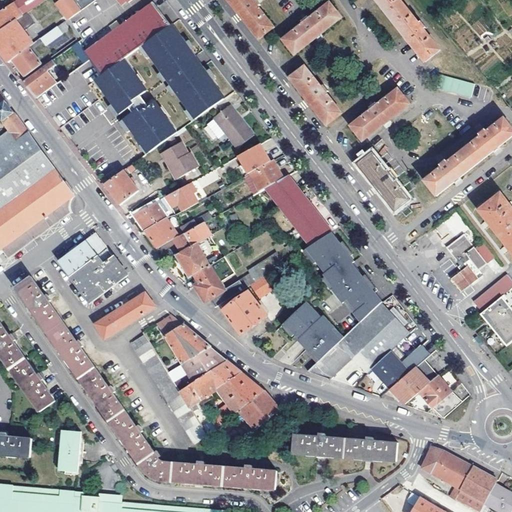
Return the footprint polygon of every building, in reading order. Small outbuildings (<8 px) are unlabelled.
[(0,31),(26,13),(42,2),(40,0),(17,0),(0,11),(0,31)] [(59,0),(56,3),(68,19),(94,0),(59,0)] [(256,0),(252,0),(253,0),(252,0),(228,0),(240,15),(259,39),(274,27),(258,7),(261,5),(256,0)] [(422,22),(419,24),(400,0),(375,0),(405,37),(425,62),(440,50),(424,30),(427,28),(422,22)] [(138,48),(141,45),(169,25),(160,13),(152,2),(85,52),(89,59),(100,75),(123,58),(138,48)] [(330,3),(309,19),(307,17),(301,22),(303,24),(283,40),(295,54),(318,36),(342,17),(330,3)] [(29,47),(33,44),(23,31),(33,23),(26,13),(0,31),(0,52),(8,63),(12,59),(29,47)] [(169,25),(141,45),(149,56),(150,55),(161,70),(159,71),(166,81),(179,72),(177,69),(189,60),(195,56),(181,37),(179,38),(169,25)] [(58,27),(41,38),(47,46),(62,33),(58,27)] [(89,59),(85,52),(78,41),(64,51),(66,56),(74,51),(83,64),(89,59)] [(149,56),(141,45),(138,48),(146,59),(149,56)] [(12,59),(24,76),(41,64),(29,47),(12,59)] [(135,75),(123,58),(100,75),(94,80),(101,89),(99,91),(109,105),(107,107),(115,118),(128,108),(126,105),(139,95),(144,91),(133,76),(135,75)] [(57,65),(53,59),(23,81),(33,94),(36,98),(56,83),(47,71),(57,65)] [(177,69),(179,72),(182,76),(187,73),(185,69),(192,64),(189,60),(177,69)] [(185,69),(187,73),(182,76),(169,86),(176,95),(179,94),(189,108),(188,110),(195,120),(223,99),(213,86),(215,85),(202,66),(196,70),(192,64),(185,69)] [(323,85),(321,87),(305,66),(290,78),(307,100),(328,125),(342,114),(326,93),(328,92),(323,85)] [(437,87),(470,96),(474,83),(441,73),(437,87)] [(101,89),(94,80),(91,82),(97,92),(99,91),(101,89)] [(398,89),(378,105),(377,102),(370,108),(371,110),(351,125),(363,141),(386,123),(410,104),(398,89)] [(0,207),(55,170),(30,135),(0,156),(0,118),(3,123),(15,115),(10,108),(0,94),(0,207)] [(142,100),(139,95),(126,105),(128,108),(132,113),(138,109),(135,105),(142,100)] [(147,106),(142,100),(135,105),(138,109),(132,113),(118,123),(126,133),(130,130),(140,145),(142,144),(149,153),(177,132),(165,115),(163,117),(152,102),(147,106)] [(237,149),(254,136),(230,105),(213,119),(237,149)] [(195,120),(188,110),(184,112),(192,122),(195,120)] [(3,123),(10,133),(0,140),(0,156),(30,135),(15,115),(3,123)] [(479,134),(481,137),(448,162),(446,160),(439,165),(442,167),(425,181),(437,196),(457,180),(496,148),(511,136),(511,127),(504,118),(487,132),(485,129),(482,132),(479,134)] [(145,155),(149,153),(142,144),(140,145),(139,146),(145,155)] [(179,179),(198,168),(189,154),(187,155),(181,144),(161,155),(169,168),(171,166),(179,179)] [(260,145),(238,157),(248,174),(250,173),(270,162),(260,145)] [(410,200),(394,179),(396,178),(391,171),(389,173),(372,152),(358,164),(376,188),(394,212),(410,200)] [(270,162),(250,173),(259,191),(265,188),(282,179),(273,160),(270,162)] [(134,163),(126,169),(130,174),(137,168),(134,163)] [(1,250),(74,196),(55,170),(0,207),(0,248),(0,249),(1,250)] [(112,195),(120,205),(139,190),(124,170),(104,184),(112,195)] [(282,179),(265,188),(310,246),(331,233),(287,176),(282,179)] [(187,186),(192,194),(196,192),(191,183),(187,186)] [(178,204),(183,212),(197,204),(192,194),(187,186),(186,185),(164,198),(171,208),(178,204)] [(508,203),(501,194),(479,210),(488,222),(507,247),(511,253),(511,202),(511,201),(508,203)] [(72,198),(74,196),(1,250),(7,258),(72,211),(71,209),(70,205),(71,202),(71,200),(72,198)] [(134,214),(145,230),(166,218),(162,213),(171,208),(164,198),(134,214)] [(178,234),(179,236),(204,222),(218,215),(215,209),(182,228),(184,230),(178,234)] [(166,218),(145,230),(159,248),(173,240),(179,236),(178,234),(166,218)] [(207,260),(197,244),(212,235),(204,222),(179,236),(173,240),(174,240),(176,244),(181,253),(177,255),(190,277),(194,275),(210,266),(225,257),(224,256),(218,260),(216,255),(207,260)] [(439,236),(448,234),(447,224),(437,226),(439,236)] [(322,358),(327,363),(386,310),(387,309),(350,263),(353,261),(331,233),(310,246),(292,258),(318,290),(283,323),(322,358)] [(59,261),(71,277),(107,249),(97,236),(95,234),(59,261)] [(476,249),(465,234),(447,248),(461,266),(459,267),(462,271),(472,284),(484,276),(480,270),(495,258),(484,243),(476,249)] [(174,240),(161,248),(163,251),(176,244),(174,240)] [(109,252),(107,249),(71,277),(91,302),(126,276),(116,261),(109,252)] [(281,250),(272,256),(274,260),(284,254),(281,250)] [(235,273),(225,257),(210,266),(194,275),(200,284),(195,286),(202,299),(205,303),(209,301),(214,309),(220,305),(231,298),(250,285),(263,277),(265,275),(258,264),(248,271),(249,273),(224,290),(220,282),(235,273)] [(472,284),(462,271),(452,279),(460,290),(462,292),(472,284)] [(511,279),(508,275),(502,280),(510,291),(511,289),(511,279)] [(77,343),(49,303),(52,301),(48,295),(45,297),(31,276),(15,287),(28,306),(61,352),(80,379),(95,368),(81,348),(85,346),(81,340),(77,343)] [(263,277),(250,285),(258,298),(271,290),(263,277)] [(502,280),(495,285),(504,296),(510,291),(502,280)] [(504,296),(495,285),(475,302),(483,313),(504,296)] [(511,289),(510,291),(504,296),(483,313),(509,345),(511,342),(511,289)] [(105,339),(155,307),(145,292),(95,324),(105,339)] [(234,324),(242,334),(266,316),(248,292),(234,302),(231,298),(220,305),(234,324)] [(327,363),(315,374),(330,379),(352,356),(367,372),(372,368),(392,350),(408,333),(386,310),(327,363)] [(191,332),(170,314),(157,323),(182,365),(209,347),(191,332)] [(0,355),(39,412),(55,401),(41,381),(43,379),(41,376),(39,373),(37,375),(14,341),(16,339),(14,337),(12,334),(10,335),(0,321),(0,355)] [(148,341),(144,334),(131,343),(136,350),(148,341)] [(483,344),(477,336),(474,338),(480,346),(483,344)] [(152,348),(148,341),(136,350),(140,356),(152,348)] [(401,361),(392,350),(372,368),(377,374),(381,379),(390,389),(424,360),(430,355),(421,345),(401,361)] [(209,347),(182,365),(193,383),(226,361),(223,358),(209,347)] [(156,354),(152,348),(140,356),(144,362),(156,354)] [(161,361),(156,354),(144,362),(148,369),(161,361)] [(424,360),(390,389),(393,392),(404,404),(419,392),(437,376),(424,360)] [(165,367),(161,361),(148,369),(152,375),(165,367)] [(216,389),(240,372),(229,363),(226,361),(193,383),(180,391),(182,394),(187,403),(189,406),(216,389)] [(169,374),(165,367),(152,375),(156,382),(169,374)] [(277,471),(253,469),(253,465),(246,465),(246,469),(205,466),(205,462),(198,462),(198,465),(166,463),(163,462),(161,461),(159,459),(162,457),(160,453),(158,450),(155,452),(152,449),(141,433),(144,431),(140,425),(137,427),(113,394),(116,392),(113,386),(109,388),(95,368),(80,379),(94,399),(123,440),(143,469),(145,471),(149,476),(152,477),(154,479),(159,480),(167,481),(199,483),(248,487),(276,489),(277,471)] [(215,429),(239,410),(263,391),(251,380),(240,372),(216,389),(226,405),(216,412),(215,411),(208,417),(215,429)] [(173,381),(169,374),(156,382),(161,389),(173,381)] [(432,408),(451,392),(437,376),(419,392),(432,408)] [(177,387),(173,381),(161,389),(164,395),(177,387)] [(182,394),(180,391),(177,387),(164,395),(169,402),(182,394)] [(263,391),(239,410),(254,429),(278,409),(271,400),(263,391)] [(443,418),(462,402),(451,392),(432,408),(443,418)] [(191,409),(189,406),(187,403),(174,411),(178,418),(191,409)] [(195,415),(191,409),(178,418),(182,424),(195,415)] [(197,419),(199,422),(203,428),(207,435),(215,429),(208,417),(205,413),(197,419)] [(199,422),(197,419),(195,415),(182,424),(186,430),(199,422)] [(203,428),(199,422),(186,430),(190,437),(203,428)] [(207,435),(203,428),(190,437),(195,443),(207,435)] [(79,471),(82,430),(64,429),(61,470),(79,471)] [(0,435),(0,454),(30,457),(31,438),(8,436),(8,433),(4,433),(0,433),(0,435)] [(294,438),(293,454),(321,456),(369,460),(396,462),(398,443),(373,441),(373,438),(366,438),(366,441),(325,438),(326,434),(319,434),(319,437),(294,435),(294,438)] [(293,454),(294,438),(285,437),(284,441),(279,441),(279,448),(284,449),(283,453),(293,454)] [(422,468),(431,473),(443,451),(434,448),(431,447),(422,468)] [(431,473),(433,475),(456,486),(450,496),(455,499),(460,490),(473,466),(467,463),(462,461),(454,456),(443,451),(431,473)] [(460,490),(455,499),(478,511),(480,511),(485,503),(496,485),(498,480),(485,473),(473,466),(460,490)] [(217,511),(116,502),(117,499),(99,497),(77,495),(78,492),(76,491),(0,484),(0,511),(217,511)] [(511,493),(496,485),(485,503),(500,511),(509,511),(511,507),(511,493)] [(445,511),(413,493),(409,499),(409,503),(416,507),(413,511),(445,511)]
